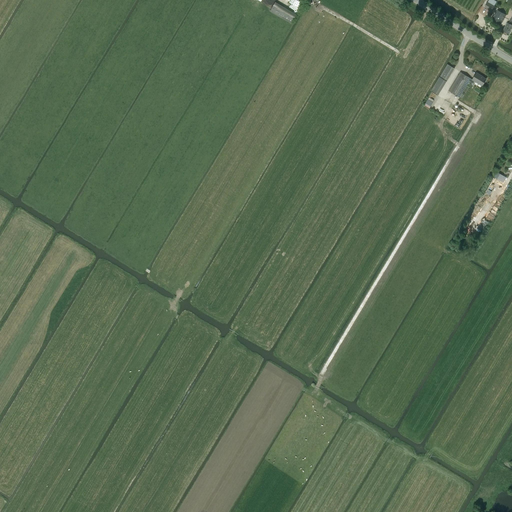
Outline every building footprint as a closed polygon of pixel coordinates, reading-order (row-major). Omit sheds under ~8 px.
[(493,0),(488,0),(488,2),(485,7),(491,11),(497,2),(493,0)] [(291,23),(296,13),(274,2),(269,11),(291,23)] [(500,25),(506,15),(497,10),(492,20),(500,25)] [(511,16),(510,20),(510,21),(509,24),(507,23),(503,31),(509,34),(511,27),(511,16)] [(448,64),(431,91),(438,95),(454,68),(448,64)] [(459,97),(470,81),(473,83),(475,81),(482,86),(486,79),(477,73),(473,80),(471,79),(460,72),(449,91),(459,97)] [(451,112),(446,121),(460,128),(468,113),(462,111),(459,116),(451,112)] [(504,182),(507,177),(497,172),(494,177),(504,182)]
